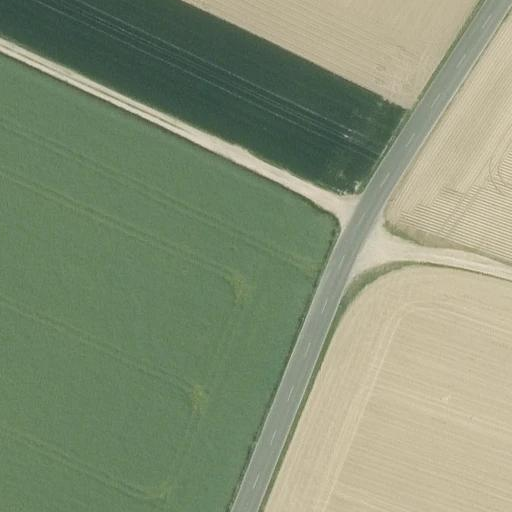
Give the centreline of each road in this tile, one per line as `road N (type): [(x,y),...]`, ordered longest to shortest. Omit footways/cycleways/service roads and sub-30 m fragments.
road 1 (secondary): [(504,0),(360,223),(245,511)]
road 2 (track): [(0,50),(360,223)]
